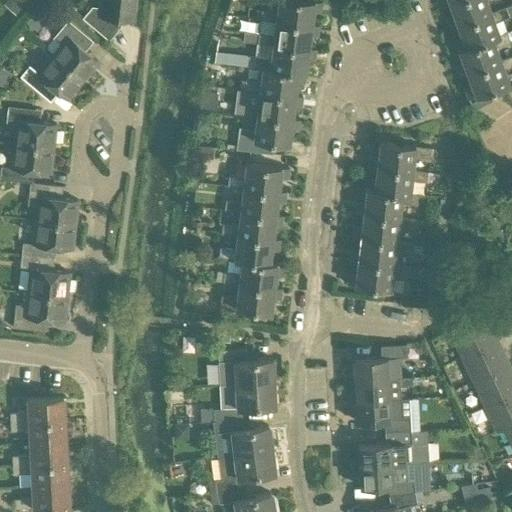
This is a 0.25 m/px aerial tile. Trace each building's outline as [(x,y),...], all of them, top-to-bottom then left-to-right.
[(6,0),(19,12),(27,3),(22,0),(6,0)] [(132,18),(134,0),(99,0),(99,7),(92,6),(82,17),(99,31),(111,15),(132,18)] [(275,20),(311,24),(313,10),(320,11),(321,1),(312,0),(277,0),(276,10),(261,9),(260,19),(275,20)] [(457,23),(491,10),(487,0),(449,0),(449,1),(454,14),(447,16),(450,26),(457,23)] [(70,16),(75,11),(67,5),(63,10),(70,16)] [(462,47),(499,32),(495,21),(508,16),(505,7),(492,12),(491,10),(457,23),(462,37),(455,39),(458,48),(462,47)] [(52,53),(82,79),(98,60),(80,46),(87,36),(67,20),(52,38),(59,44),(52,53)] [(318,25),(311,24),(275,20),(273,34),(258,32),(257,43),(272,44),(272,43),(308,48),(310,34),(317,35),(318,25)] [(469,70),(500,58),(496,47),(511,39),(509,33),(507,34),(506,31),(500,34),(499,32),(462,47),(458,48),(463,62),(456,64),(460,73),(467,71),(467,70),(469,70)] [(270,58),(238,55),(237,64),(263,67),(263,66),(268,67),(305,72),(306,58),(314,59),(315,49),(308,48),(272,43),(272,44),(270,58)] [(66,98),(82,79),(52,53),(36,72),(29,66),(20,76),(45,97),(53,87),(66,98)] [(467,70),(467,71),(472,84),(465,87),(468,96),(508,81),(504,69),(511,65),(511,54),(500,59),(500,58),(469,70),(467,70)] [(265,91),(294,95),(296,81),(303,82),(305,72),(268,67),(263,66),(263,67),(261,81),(245,79),(243,89),(260,91),(260,90),(265,91)] [(302,96),(294,95),(265,91),(260,90),(260,91),(258,105),(242,103),(241,113),(257,115),(257,114),(262,115),(291,119),(293,105),(300,106),(302,96)] [(14,143),(53,147),(56,123),(33,120),(34,109),(7,105),(6,117),(6,122),(11,128),(16,128),(14,143)] [(299,120),(291,119),(262,115),(257,114),(257,115),(255,129),(239,127),(237,137),(255,139),(255,138),(288,143),(290,129),(297,130),(299,120)] [(377,164),(413,169),(415,156),(429,158),(430,148),(416,146),(416,145),(380,141),(378,155),(371,154),(369,164),(376,165),(377,164)] [(50,171),(53,147),(14,143),(11,167),(0,166),(0,169),(0,178),(26,181),(27,169),(50,171)] [(209,147),(194,145),(193,157),(207,158),(209,147)] [(243,186),(278,190),(280,176),(288,177),(289,167),(246,162),(244,176),(228,175),(227,185),(243,186)] [(413,170),(413,169),(377,164),(376,165),(375,179),(368,178),(367,187),(372,188),(402,192),(410,193),(412,180),(426,182),(427,171),(413,170)] [(35,219),(75,224),(78,199),(55,196),(57,185),(29,182),(27,205),(37,206),(35,219)] [(286,191),(278,190),(243,186),(241,200),(225,199),(224,209),(240,210),(275,214),(277,200),(285,201),(286,191)] [(402,193),(402,192),(372,188),(367,187),(365,202),(357,201),(356,211),(364,212),(364,211),(368,212),(400,216),(401,203),(415,204),(416,194),(402,193)] [(511,189),(503,195),(511,209),(511,189)] [(448,209),(438,208),(436,221),(446,222),(448,209)] [(283,215),(275,214),(240,210),(238,224),(222,222),(221,233),(237,234),(272,238),(274,224),(282,225),(283,215)] [(399,217),(400,216),(368,212),(364,211),(364,212),(362,226),(354,225),(353,235),(361,236),(361,235),(364,236),(397,240),(398,227),(413,228),(414,218),(399,217)] [(72,248),(75,224),(35,219),(32,243),(22,242),(21,254),(48,257),(49,245),(72,248)] [(201,223),(190,221),(190,229),(201,230),(201,223)] [(280,239),(272,238),(237,234),(235,248),(219,246),(218,256),(234,258),(234,259),(242,260),(242,258),(277,263),(278,262),(269,261),(271,248),(279,249),(280,239)] [(410,252),(411,242),(397,240),(364,236),(361,235),(361,236),(359,249),(352,248),(350,259),(358,260),(358,259),(360,260),(394,264),(395,250),(410,252)] [(46,268),(48,257),(21,254),(19,266),(30,268),(27,291),(66,296),(69,271),(46,268)] [(437,257),(436,269),(447,269),(448,258),(437,257)] [(239,282),(274,287),(276,273),(284,274),(285,264),(277,263),(242,258),(242,260),(241,273),(223,271),(222,281),(239,283),(239,282)] [(423,267),(394,264),(360,260),(358,259),(358,260),(356,273),(349,272),(347,282),(391,288),(392,275),(422,278),(423,267)] [(282,288),(274,287),(239,282),(239,283),(238,296),(220,295),(219,305),(237,307),(271,311),(273,297),(281,298),(282,288)] [(63,319),(66,296),(27,291),(25,305),(15,303),(12,327),(38,330),(40,317),(63,319)] [(462,356),(498,338),(486,312),(449,329),(462,356)] [(473,380),(510,363),(498,338),(462,356),(473,380)] [(380,356),(354,357),(355,378),(388,376),(387,357),(406,357),(406,344),(380,345),(380,356)] [(244,348),(217,350),(219,385),(235,384),(235,383),(273,381),(271,358),(245,359),(244,348)] [(485,405),(511,392),(511,367),(510,363),(473,380),(485,405)] [(356,398),(399,396),(399,386),(412,385),(412,377),(401,378),(400,376),(388,376),(355,378),(355,390),(350,390),(351,399),(353,399),(356,399),(356,398)] [(235,384),(236,407),(212,408),(213,421),(240,417),(239,407),(274,405),(273,381),(235,383),(235,384)] [(504,425),(511,421),(511,392),(485,405),(497,430),(504,426),(504,425)] [(409,419),(400,419),(399,396),(356,398),(356,399),(357,419),(384,418),(385,432),(409,431),(409,419)] [(9,422),(63,419),(62,397),(27,398),(27,411),(9,412),(9,422)] [(215,431),(231,429),(234,452),(271,447),(268,424),(242,428),(240,417),(213,421),(215,431)] [(29,442),(64,440),(63,419),(9,422),(9,431),(28,430),(29,442)] [(385,443),(358,444),(359,464),(404,462),(404,463),(418,462),(417,442),(427,442),(426,430),(409,431),(385,432),(385,443)] [(12,464),(65,461),(64,440),(29,442),(29,454),(11,455),(12,464)] [(221,479),(213,481),(216,492),(243,486),(241,476),(274,471),(271,447),(234,452),(234,454),(218,456),(221,479)] [(31,485),(67,483),(65,461),(12,464),(12,473),(30,472),(31,485)] [(413,492),(414,492),(412,481),(405,481),(404,463),(404,462),(359,464),(359,485),(386,484),(387,494),(413,492)] [(67,483),(31,485),(31,497),(13,498),(14,508),(68,505),(67,483)] [(491,496),(489,485),(477,488),(480,500),(491,496)] [(216,492),(218,503),(234,500),(236,511),(278,511),(275,496),(270,495),(270,492),(245,497),(243,486),(216,492)] [(410,511),(409,505),(416,503),(414,492),(413,492),(387,494),(389,505),(362,511),(410,511)]
